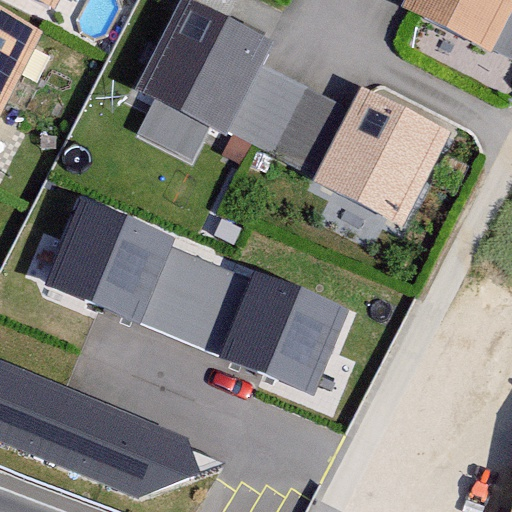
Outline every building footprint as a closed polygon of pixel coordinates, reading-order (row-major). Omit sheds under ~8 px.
[(61,0),(25,0),(54,14),(61,0)] [(511,0),(427,0),(416,23),(511,72),(511,70),(511,0)] [(287,63),(204,12),(153,94),(235,145),(287,63)] [(36,45),(0,26),(0,105),(3,107),(36,45)] [(471,149),(379,99),(325,195),(418,246),(471,149)] [(174,239),(80,199),(43,285),(138,325),(174,239)] [(350,311),(256,271),(219,357),(313,397),(350,311)] [(188,439),(0,361),(0,442),(138,500),(201,475),(188,439)]
